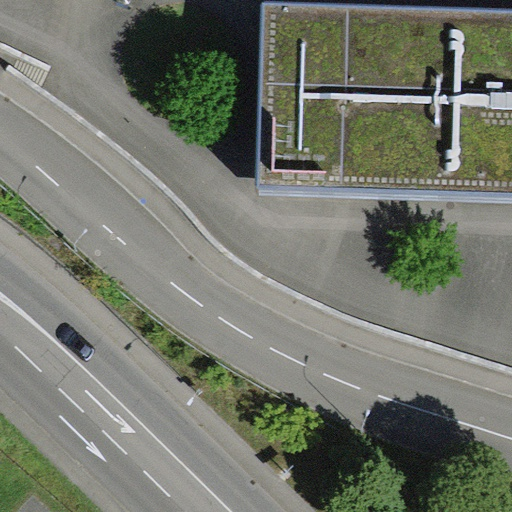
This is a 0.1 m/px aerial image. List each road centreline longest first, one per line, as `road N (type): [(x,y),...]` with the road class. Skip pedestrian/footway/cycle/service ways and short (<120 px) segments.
road 1 (residential): [(511,442),(281,359),(141,269),(0,141)]
road 2 (primary): [(223,511),(0,296)]
road 3 (unknown): [(135,0),(141,269)]
